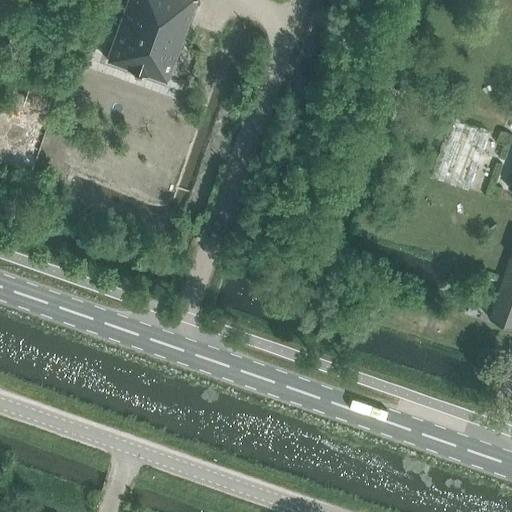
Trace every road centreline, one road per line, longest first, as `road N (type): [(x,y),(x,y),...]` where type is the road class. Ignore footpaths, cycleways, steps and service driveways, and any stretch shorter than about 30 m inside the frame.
road 1 (primary): [(511,462),(0,284)]
road 2 (unclassified): [(313,511),(0,402)]
